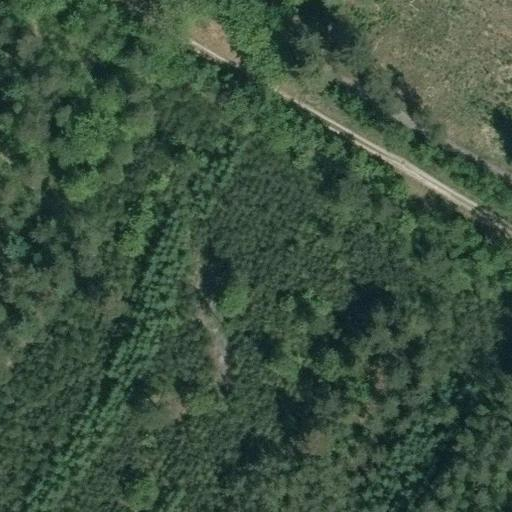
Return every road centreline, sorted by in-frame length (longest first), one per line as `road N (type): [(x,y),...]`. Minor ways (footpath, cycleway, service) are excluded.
road 1 (track): [(511,232),(113,0)]
road 2 (track): [(511,176),(206,0)]
